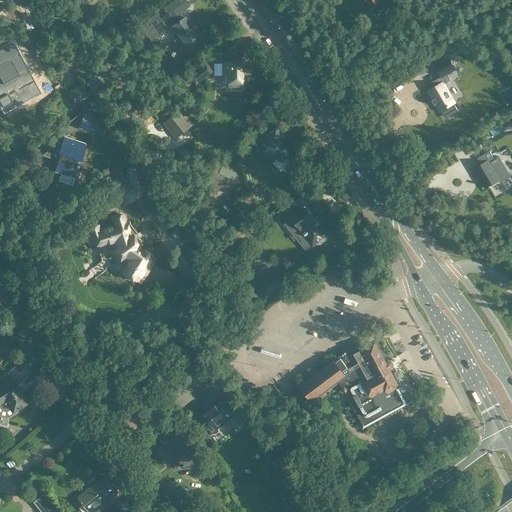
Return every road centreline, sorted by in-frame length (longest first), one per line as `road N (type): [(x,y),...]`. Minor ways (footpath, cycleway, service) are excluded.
road 1 (unknown): [(178,157),(165,151),(150,166),(201,245),(211,248),(346,148)]
road 2 (primary): [(388,215),(245,0)]
road 3 (residential): [(0,489),(63,436),(71,418),(0,290)]
road 4 (primary): [(420,284),(503,436)]
road 5 (primary): [(511,389),(438,275)]
road 6 (motorway): [(503,436),(402,511)]
